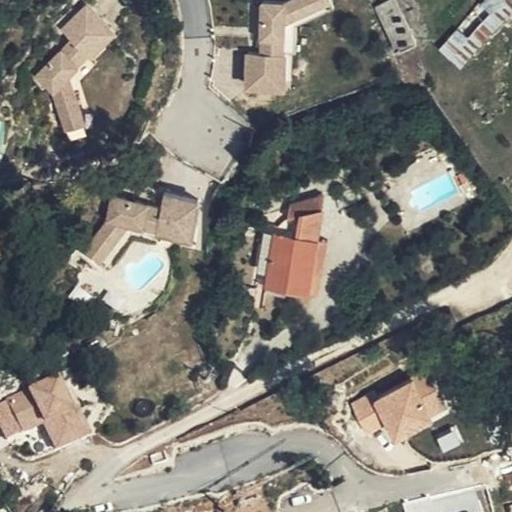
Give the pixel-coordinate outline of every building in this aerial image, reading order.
[(61,108),(77,102),(65,70),(86,48),(87,50),(112,25),(86,0),(83,0),(60,23),(70,33),(35,68),(50,83),(61,108)] [(264,54),(250,54),(249,88),(287,89),(288,56),(286,56),(287,30),(330,8),(325,0),(294,0),(287,4),(265,4),(264,54)] [(384,7),(381,0),(374,0),(370,2),(392,39),(384,7)] [(393,0),(381,0),(384,7),(392,39),(397,47),(416,37),(393,0)] [(458,63),(511,0),(476,0),(437,44),(458,63)] [(77,102),(61,108),(66,122),(83,115),(77,102)] [(266,230),(258,282),(299,289),(314,208),(316,194),(282,205),(279,217),(291,214),(288,234),(266,230)] [(159,233),(192,242),(202,205),(167,196),(163,208),(115,196),(110,218),(82,249),(95,260),(133,217),(161,225),(159,233)] [(133,217),(95,260),(105,269),(133,238),(156,244),(159,233),(161,225),(133,217)] [(317,241),(309,239),(299,289),(308,291),(317,241)] [(430,363),(376,393),(400,435),(454,405),(430,363)] [(54,449),(88,437),(65,373),(0,395),(0,423),(5,438),(45,424),(54,449)] [(373,390),(354,400),(369,431),(389,421),(373,390)]
